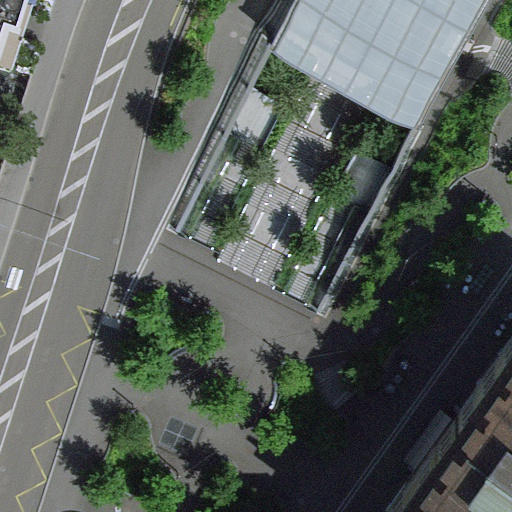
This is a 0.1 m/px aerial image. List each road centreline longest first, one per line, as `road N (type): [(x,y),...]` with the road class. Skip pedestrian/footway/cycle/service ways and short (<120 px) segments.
road 1 (tertiary): [(1,511),(169,0)]
road 2 (tertiary): [(109,0),(0,333)]
